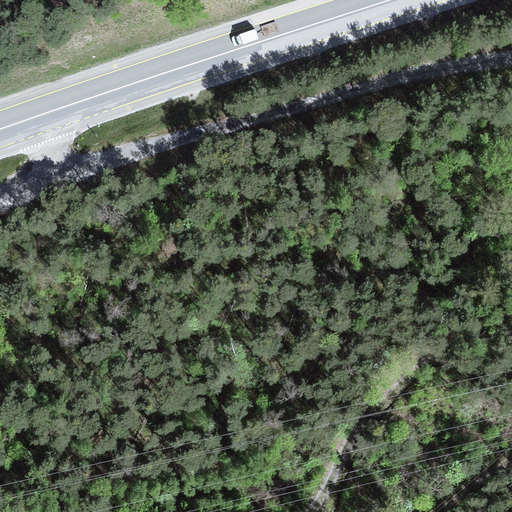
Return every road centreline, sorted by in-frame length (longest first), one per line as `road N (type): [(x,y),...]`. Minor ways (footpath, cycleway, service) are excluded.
road 1 (track): [(511,58),(114,151),(0,190)]
road 2 (motorway): [(0,163),(462,0)]
road 3 (primary): [(386,0),(0,129)]
road 4 (track): [(317,511),(355,426),(407,368),(511,305)]
